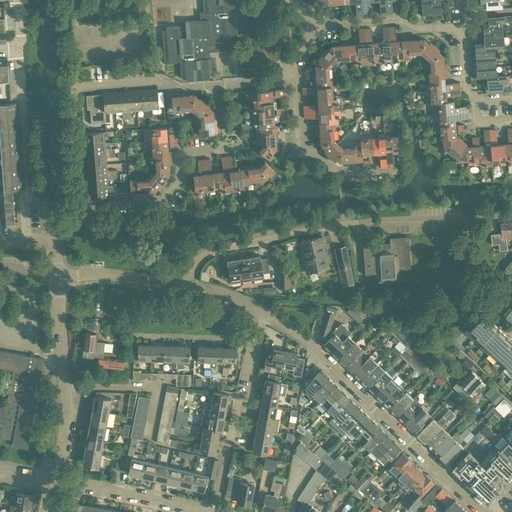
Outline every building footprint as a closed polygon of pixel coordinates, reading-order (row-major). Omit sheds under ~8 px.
[(238,41),(245,41),(254,40),(251,8),(236,9),(235,0),(202,0),(204,12),(200,12),(201,20),(185,21),(186,27),(178,27),(178,26),(167,26),(167,30),(162,31),(165,62),(180,61),(181,76),(186,76),(186,80),(209,78),(209,74),(213,74),(212,58),(208,58),(207,51),(239,49),(238,41)] [(362,15),(361,0),(348,0),(349,2),(355,1),(356,16),(362,15)] [(373,0),(361,0),(362,15),(369,15),(367,1),(373,0)] [(386,14),(385,0),(373,0),(375,0),(378,0),(380,14),(386,14)] [(442,13),(441,4),(432,5),(431,0),(422,0),(423,15),(420,15),(421,20),(427,19),(427,14),(442,13)] [(499,2),(498,0),(479,0),(480,3),(487,2),(488,8),(502,7),(502,1),(499,2)] [(483,27),(483,32),(493,32),(493,36),(502,36),(501,22),(504,22),(503,16),(489,17),(490,23),(483,23),(483,27)] [(401,40),(396,41),(395,26),(389,27),(391,62),(399,62),(399,59),(404,59),(403,53),(402,53),(401,40)] [(391,62),(389,27),(382,27),(383,42),(377,42),(378,60),(383,60),(383,63),(391,62)] [(366,64),(364,28),(358,29),(359,43),(354,44),(353,44),(354,57),(354,62),(359,62),(359,65),(366,64)] [(378,60),(377,42),(372,42),(371,28),(364,28),(366,64),(374,64),(374,61),(378,60)] [(503,36),(502,36),(493,36),(493,32),(483,32),(483,34),(481,34),(481,38),(484,38),(484,43),(484,47),(493,47),(504,46),(503,36)] [(426,56),(433,47),(424,39),(408,40),(408,37),(401,38),(401,40),(402,53),(403,53),(421,52),(426,56)] [(353,44),(354,44),(354,41),(346,42),(347,44),(331,45),(323,55),(332,63),(336,58),(354,57),(353,44)] [(494,57),(493,47),(484,47),(484,43),(474,43),(475,54),(473,54),(473,58),(475,58),(494,57)] [(443,55),(433,47),(426,56),(430,59),(430,60),(431,77),(431,78),(444,77),(447,77),(446,70),(444,70),(443,55)] [(328,67),(332,63),(323,55),(315,64),(316,80),(313,80),(314,86),(314,87),(329,86),(329,85),(328,67)] [(495,66),(494,57),(475,58),(476,64),(473,64),(474,68),(495,66)] [(7,58),(0,58),(0,83),(9,82),(7,58)] [(495,76),(495,66),(474,68),(474,72),(476,72),(477,77),(487,76),(495,76)] [(495,76),(487,76),(488,86),(484,86),(485,92),(503,91),(502,84),(509,84),(508,75),(495,76)] [(445,82),(444,77),(431,78),(431,77),(428,78),(429,84),(426,84),(426,90),(459,88),(459,81),(445,82)] [(338,84),(329,85),(329,86),(314,87),(314,86),(302,87),(303,94),(317,93),(318,99),(336,98),(336,93),(338,93),(338,84)] [(157,88),(146,89),(148,117),(152,116),(152,107),(159,107),(157,88)] [(460,94),(459,88),(426,90),(427,97),(430,97),(430,103),(437,102),(446,101),(445,95),(460,94)] [(148,117),(146,89),(135,90),(137,108),(143,108),(144,117),(148,117)] [(253,99),(254,103),(272,102),(272,97),(286,95),(286,89),(250,91),(251,99),(253,99)] [(137,108),(135,90),(125,91),(127,118),(131,118),(130,109),(137,108)] [(127,118),(125,91),(114,92),(115,110),(122,110),(123,119),(127,118)] [(115,110),(114,92),(103,93),(103,94),(105,117),(105,120),(110,120),(109,111),(115,110)] [(195,112),(203,103),(194,95),(179,96),(179,93),(171,94),(172,109),(191,108),(195,112)] [(105,117),(103,94),(86,95),(87,109),(90,109),(91,123),(103,122),(102,117),(105,117)] [(336,101),(336,98),(318,99),(318,104),(303,106),(304,112),(339,110),(339,101),(336,101)] [(453,100),(446,101),(437,102),(438,107),(435,107),(435,114),(468,111),(468,105),(453,106),(453,100)] [(273,108),(272,102),(254,103),(254,108),(251,108),(252,116),(288,113),(287,106),(273,108)] [(0,115),(16,114),(15,103),(0,103),(0,115)] [(213,111),(203,103),(195,112),(200,116),(201,134),(217,133),(216,126),(214,126),(213,111)] [(340,117),(339,110),(304,112),(304,118),(319,117),(319,122),(319,123),(332,122),(338,122),(337,117),(340,117)] [(469,118),(468,111),(435,114),(436,121),(439,120),(439,125),(439,126),(455,125),(455,124),(454,119),(469,118)] [(288,119),(288,113),(252,116),(253,124),(255,123),(256,128),(261,128),(274,127),(274,126),(274,120),(288,119)] [(0,125),(17,125),(16,114),(0,115),(0,125)] [(333,140),(332,122),(319,123),(319,122),(316,122),(317,130),(319,129),(321,145),(330,153),(338,144),(333,140)] [(463,124),(455,124),(455,125),(439,126),(439,125),(436,125),(436,132),(440,132),(440,138),(456,137),(456,136),(455,130),(464,130),(463,124)] [(0,136),(18,135),(17,125),(0,125),(0,136)] [(277,125),(274,126),(274,127),(261,128),(263,145),(258,150),(267,158),(276,148),(275,133),(278,133),(277,125)] [(148,141),(176,139),(175,132),(167,133),(166,127),(144,128),(145,141),(148,141)] [(511,127),(508,128),(509,143),(503,143),(504,161),(508,161),(508,164),(511,163),(511,127)] [(504,161),(503,143),(497,144),(496,129),(489,130),(492,165),(500,165),(499,162),(504,161)] [(86,132),(87,144),(105,143),(104,136),(113,135),(113,130),(86,132)] [(492,165),(489,130),(483,130),(484,145),(479,145),(480,163),(484,163),(484,166),(492,165)] [(386,166),(384,133),(378,134),(378,137),(372,137),(373,153),(379,153),(380,167),(386,166)] [(391,133),(384,133),(386,166),(393,166),(392,152),(398,151),(397,136),(391,136),(391,133)] [(373,153),(372,137),(367,138),(367,134),(359,135),(360,147),(361,147),(362,162),(362,168),(369,167),(368,153),(373,153)] [(0,147),(19,146),(18,135),(0,136),(0,139),(0,143),(0,147)] [(449,155),(462,140),(457,136),(456,136),(456,137),(440,138),(441,147),(443,147),(444,148),(443,150),(449,155)] [(480,163),(479,145),(478,136),(471,137),(472,145),(467,146),(466,146),(467,161),(473,161),(473,164),(480,163)] [(176,145),(176,139),(148,141),(149,148),(152,147),(152,153),(155,153),(168,152),(168,151),(167,146),(176,145)] [(466,146),(467,146),(466,143),(462,140),(449,155),(454,160),(456,158),(457,160),(458,162),(467,161),(466,146)] [(105,149),(105,143),(87,144),(87,155),(115,153),(114,148),(105,149)] [(361,147),(360,147),(343,148),(338,144),(330,153),(340,161),(355,160),(355,163),(362,162),(361,147)] [(19,157),(19,146),(0,147),(0,151),(1,151),(1,158),(19,157)] [(171,151),(168,151),(168,152),(155,153),(156,170),(152,175),(161,183),(169,174),(168,158),(171,158),(171,151)] [(115,157),(115,153),(87,155),(88,166),(106,164),(106,158),(115,157)] [(241,169),(240,169),(236,170),(234,155),(227,156),(232,191),(240,190),(240,188),(244,187),(243,182),(241,169)] [(232,191),(227,156),(221,157),(223,171),(217,172),(219,187),(219,190),(224,189),(224,192),(232,191)] [(0,168),(20,167),(19,157),(1,158),(2,164),(0,164),(0,168)] [(219,187),(217,172),(212,173),(210,158),(204,159),(208,192),(214,191),(214,188),(219,187)] [(208,192),(204,159),(197,160),(199,174),(193,175),(195,190),(201,190),(201,192),(208,192)] [(240,166),(240,169),(241,169),(243,182),(264,179),(273,169),(264,161),(259,167),(248,168),(247,165),(240,166)] [(107,170),(106,164),(88,166),(89,176),(116,174),(116,170),(107,170)] [(21,178),(20,167),(0,168),(0,172),(3,173),(3,179),(21,178)] [(116,178),(116,174),(89,176),(90,187),(108,186),(107,179),(116,178)] [(153,192),(161,183),(152,175),(148,179),(130,181),(131,197),(138,196),(138,193),(153,192)] [(22,189),(21,178),(3,179),(4,185),(0,185),(0,190),(12,190),(22,189)] [(108,192),(108,186),(90,187),(90,198),(118,196),(118,191),(108,192)] [(0,201),(13,201),(12,190),(0,190),(0,201)] [(0,212),(14,212),(13,201),(0,201),(0,212)] [(0,223),(14,222),(14,212),(0,212),(0,223)] [(511,238),(511,227),(511,222),(500,223),(502,233),(503,240),(506,240),(507,240),(511,238)] [(502,233),(491,234),(492,245),(499,244),(499,251),(507,250),(506,240),(503,240),(502,233)] [(301,241),(307,273),(329,268),(322,237),(301,241)] [(399,270),(410,269),(408,237),(390,238),(390,243),(363,245),(365,275),(376,274),(377,283),(400,281),(399,270)] [(346,246),(335,248),(343,286),(354,283),(346,246)] [(260,255),(249,257),(252,280),(263,278),(263,273),(270,272),(267,257),(261,258),(260,255)] [(252,280),(249,257),(238,259),(241,282),(252,280)] [(241,282),(238,259),(227,260),(227,263),(220,264),(222,279),(229,278),(230,283),(241,282)] [(279,274),(279,281),(290,281),(289,273),(281,273),(279,274)] [(508,304),(500,312),(511,322),(511,306),(508,303),(508,304)] [(335,314),(325,312),(319,333),(328,336),(335,314)] [(482,313),(464,332),(473,340),(474,339),(474,338),(490,320),(482,313)] [(380,324),(377,320),(370,326),(374,330),(380,324)] [(490,320),(474,338),(474,339),(481,345),(482,346),(498,327),(490,320)] [(324,345),(331,352),(346,337),(347,335),(350,332),(341,323),(332,333),(334,334),(324,345)] [(409,345),(410,344),(417,337),(404,325),(397,333),(409,345)] [(481,345),(480,347),(489,355),(490,353),(506,335),(498,327),(482,346),(481,345)] [(96,334),(85,333),(83,349),(84,349),(83,356),(93,358),(94,357),(99,357),(98,366),(123,369),(124,361),(103,358),(105,343),(95,341),(96,334)] [(338,359),(355,342),(347,335),(346,337),(331,352),(338,359)] [(511,339),(506,335),(490,353),(498,360),(511,344),(511,339)] [(462,345),(457,341),(454,344),(459,349),(462,345)] [(346,366),(360,351),(362,349),(355,342),(338,359),(346,366)] [(406,348),(406,347),(401,343),(397,348),(402,352),(406,348)] [(151,360),(151,345),(138,344),(138,348),(134,348),(133,363),(138,363),(138,360),(151,360)] [(511,344),(498,360),(498,361),(498,360),(506,368),(508,366),(507,366),(511,360),(511,344)] [(164,360),(164,345),(151,345),(151,360),(164,360)] [(177,367),(177,345),(164,345),(164,360),(171,361),(171,367),(177,367)] [(190,346),(177,345),(177,367),(183,367),(184,361),(190,361),(190,346)] [(211,361),(211,347),(198,346),(198,360),(211,361)] [(223,361),(224,347),(211,347),(211,361),(211,367),(210,375),(210,377),(211,377),(211,375),(216,375),(217,361),(223,361)] [(237,347),(224,347),(223,361),(236,361),(237,347)] [(283,367),(286,351),(274,348),(272,355),(266,353),(264,369),(270,370),(271,364),(283,367)] [(13,440),(12,445),(27,448),(40,382),(35,381),(36,374),(41,375),(44,358),(0,349),(0,443),(0,444),(2,437),(13,440)] [(415,354),(410,349),(405,353),(410,358),(415,354)] [(297,353),(286,351),(283,367),(294,369),(293,375),(300,376),(303,360),(296,359),(297,353)] [(353,373),(368,358),(360,351),(346,366),(353,373)] [(422,360),(417,355),(412,360),(418,365),(422,360)] [(360,380),(377,363),(369,356),(368,358),(353,373),(360,380)] [(468,368),(472,364),(466,357),(461,363),(466,367),(466,366),(468,368)] [(368,387),(384,370),(377,363),(360,380),(368,387)] [(430,368),(425,363),(420,368),(426,373),(430,368)] [(427,374),(432,379),(437,374),(432,369),(427,374)] [(151,377),(151,373),(139,373),(139,371),(133,370),(133,380),(140,381),(151,377)] [(314,393),(329,378),(321,370),(310,381),(311,382),(305,387),(308,390),(306,393),(310,397),(314,393)] [(375,395),(391,378),(384,370),(368,387),(375,395)] [(461,394),(478,377),(471,371),(461,381),(459,379),(452,387),(461,394)] [(190,374),(176,374),(176,377),(176,385),(189,385),(190,374)] [(444,381),(439,376),(435,381),(440,386),(444,381)] [(484,383),(478,377),(461,394),(467,401),(469,403),(476,396),(474,393),(484,383)] [(321,400),(336,384),(329,378),(314,393),(321,400)] [(382,401),(398,384),(391,378),(375,395),(382,401)] [(266,380),(264,392),(279,395),(282,383),(280,382),(273,381),(266,380)] [(335,400),(343,391),(336,384),(321,400),(319,402),(326,409),(335,400)] [(389,408),(406,392),(398,384),(382,401),(389,408)] [(167,385),(166,391),(178,394),(179,388),(167,385)] [(447,399),(454,392),(449,387),(442,394),(447,399)] [(214,392),(212,403),(227,406),(229,394),(214,391),(214,392)] [(335,415),(351,399),(343,391),(335,400),(326,409),(331,414),(332,412),(335,415)] [(277,406),(279,395),(264,392),(262,403),(277,406)] [(396,415),(413,399),(406,392),(389,408),(396,415)] [(496,392),(491,398),(496,403),(501,397),(496,392)] [(302,405),(307,401),(308,399),(301,393),(301,395),(299,403),(302,405)] [(95,396),(93,409),(108,412),(111,399),(95,396)] [(139,396),(138,402),(149,405),(150,399),(139,396)] [(176,405),(177,399),(165,397),(164,402),(176,405)] [(342,422),(343,421),(358,406),(351,399),(335,415),(342,422)] [(404,423),(420,406),(413,399),(396,415),(404,423)] [(511,407),(503,399),(495,407),(502,415),(504,417),(511,408),(511,407)] [(148,411),(149,405),(138,402),(137,408),(148,411)] [(175,411),(176,405),(164,402),(163,408),(175,411)] [(225,418),(227,406),(212,403),(205,402),(203,414),(206,414),(225,418)] [(275,418),(277,406),(262,403),(259,415),(275,418)] [(132,417),(134,406),(128,404),(126,416),(132,417)] [(350,428),(365,413),(358,406),(343,421),(350,428)] [(430,416),(420,406),(404,423),(414,432),(430,416)] [(493,424),(502,415),(493,406),(485,416),(493,424)] [(147,416),(148,411),(137,408),(135,414),(147,416)] [(175,411),(163,408),(162,414),(173,416),(175,411)] [(299,418),(302,420),(307,414),(301,408),(299,418)] [(106,426),(108,412),(93,409),(90,423),(106,426)] [(424,442),(452,413),(448,409),(436,421),(433,418),(417,435),(424,442)] [(356,436),(373,420),(365,413),(350,428),(349,429),(356,436)] [(432,449),(448,432),(444,429),(456,416),(452,413),(424,442),(432,449)] [(172,422),(173,416),(162,414),(161,419),(172,422)] [(206,414),(203,414),(200,426),(203,427),(204,426),(207,427),(207,428),(219,430),(222,431),(225,418),(206,414)] [(275,418),(259,415),(257,427),(277,431),(280,419),(275,418)] [(171,428),(172,422),(161,419),(159,425),(171,428)] [(144,428),(146,422),(134,420),(133,426),(144,428)] [(363,444),(380,427),(373,420),(356,436),(355,437),(363,444)] [(106,426),(90,423),(88,436),(103,440),(106,426)] [(307,430),(306,430),(300,424),(297,426),(297,430),(302,435),(307,430)] [(171,428),(159,425),(158,431),(170,433),(171,428)] [(480,443),(492,430),(485,425),(474,438),(480,443)] [(217,441),(219,430),(207,428),(207,427),(204,426),(203,427),(202,432),(196,431),(195,437),(217,441)] [(270,442),(272,430),(257,427),(255,439),(270,442)] [(370,451),(387,434),(380,427),(363,444),(370,451)] [(461,433),(439,456),(447,464),(463,447),(459,443),(470,432),(466,428),(461,433)] [(439,456),(461,433),(458,430),(452,436),(448,432),(432,449),(439,456)] [(142,440),(143,434),(132,431),(131,437),(142,440)] [(170,433),(158,431),(157,436),(169,439),(170,433)] [(306,445),(310,440),(304,434),(299,439),(306,445)] [(377,458),(394,441),(387,434),(370,451),(377,458)] [(101,454),(103,440),(88,436),(85,451),(101,454)] [(168,445),(169,439),(157,436),(156,442),(168,445)] [(215,454),(217,441),(195,437),(195,438),(201,439),(200,445),(194,444),(193,450),(215,454)] [(502,437),(494,445),(497,449),(499,450),(507,442),(502,437)] [(128,474),(141,477),(145,461),(146,456),(138,454),(137,459),(133,458),(137,439),(131,438),(126,463),(131,464),(128,474)] [(268,453),(270,442),(255,439),(252,450),(268,453)] [(313,451),(314,451),(319,444),(314,440),(308,447),(313,451)] [(402,448),(394,441),(377,458),(385,465),(402,448)] [(160,452),(161,447),(154,445),(154,444),(154,443),(150,442),(147,452),(152,453),(153,450),(160,452)] [(298,455),(305,446),(301,442),(293,451),(298,455)] [(499,491),(498,490),(503,484),(501,482),(505,478),(506,479),(511,473),(511,471),(511,445),(507,442),(499,450),(497,449),(481,465),(476,461),(477,460),(476,460),(469,467),(460,458),(451,468),(461,477),(464,473),(470,479),(467,482),(488,502),(494,496),(493,495),(496,491),(497,492),(499,491)] [(302,458),(310,450),(305,446),(298,455),(302,458)] [(321,457),(325,452),(319,446),(314,452),(321,457)] [(307,462),(314,453),(310,450),(302,458),(307,462)] [(98,468),(101,454),(85,451),(82,465),(98,468)] [(312,466),(319,457),(314,453),(307,462),(312,466)] [(398,477),(412,462),(412,458),(410,455),(407,455),(404,453),(389,468),(397,476),(398,477)] [(338,469),(344,463),(336,456),(336,457),(330,464),(329,465),(337,472),(338,470),(338,469)] [(316,470),(324,461),(319,457),(312,466),(316,470)] [(122,470),(124,459),(118,458),(116,469),(122,470)] [(207,475),(195,472),(191,488),(204,491),(207,477),(214,479),(218,460),(210,458),(207,475)] [(265,458),(263,469),(275,472),(277,461),(265,458)] [(153,480),(157,463),(145,461),(141,477),(153,480)] [(329,465),(324,461),(316,470),(325,476),(325,477),(329,480),(333,476),(336,472),(337,472),(329,465)] [(404,483),(419,468),(412,462),(398,477),(397,476),(397,477),(400,480),(398,482),(402,486),(403,486),(405,484),(404,483)] [(166,483),(170,466),(157,463),(153,480),(166,483)] [(351,470),(344,463),(338,469),(345,476),(351,470)] [(179,485),(183,469),(170,466),(166,483),(179,485)] [(413,486),(425,474),(419,468),(404,483),(405,484),(403,486),(402,486),(405,489),(407,487),(410,490),(413,486)] [(191,488),(195,472),(183,469),(179,485),(191,488)] [(325,476),(316,470),(313,475),(322,481),(325,477),(325,476)] [(345,479),(336,472),(333,476),(342,483),(345,479)] [(413,511),(422,501),(419,498),(434,482),(431,479),(431,476),(428,473),(425,474),(413,486),(419,492),(407,507),(413,511)] [(358,479),(357,479),(352,474),(347,479),(353,484),(358,479)] [(322,481),(313,475),(310,480),(319,486),(322,481)] [(241,479),(229,476),(226,495),(237,497),(236,502),(250,504),(254,485),(241,482),(241,479)] [(361,491),(369,482),(364,477),(356,486),(357,487),(361,491)] [(319,486),(310,480),(307,485),(316,491),(319,486)] [(287,485),(272,481),(270,490),(275,491),(273,497),(265,495),(262,509),(274,511),(275,511),(277,506),(282,507),(287,485)] [(371,481),(369,482),(362,491),(364,493),(367,495),(366,495),(368,496),(373,501),(382,491),(371,481)] [(316,491),(307,485),(304,490),(313,496),(316,491)] [(350,485),(347,490),(352,493),(355,488),(350,485)] [(437,485),(422,501),(427,505),(435,495),(442,488),(437,485)] [(352,494),(353,494),(360,499),(364,494),(356,488),(352,494)] [(442,488),(435,495),(447,507),(444,510),(445,511),(468,511),(455,499),(454,499),(442,488)] [(313,496),(304,490),(300,494),(310,501),(313,496)] [(16,493),(14,505),(31,508),(33,496),(16,493)] [(310,501),(300,494),(297,499),(307,505),(310,501)] [(82,511),(84,505),(72,503),(70,511),(82,511)]
